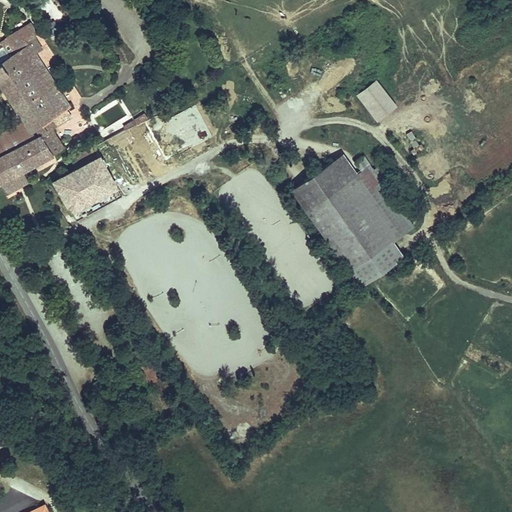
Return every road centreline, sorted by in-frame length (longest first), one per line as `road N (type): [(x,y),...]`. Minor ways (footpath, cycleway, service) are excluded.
road 1 (unclassified): [(0,258),(143,511)]
road 2 (unknown): [(250,132),(87,223)]
road 3 (unknown): [(89,105),(133,74),(140,57),(136,18),(121,0)]
